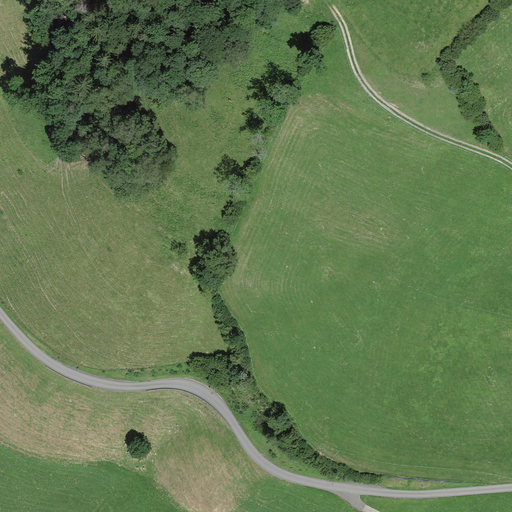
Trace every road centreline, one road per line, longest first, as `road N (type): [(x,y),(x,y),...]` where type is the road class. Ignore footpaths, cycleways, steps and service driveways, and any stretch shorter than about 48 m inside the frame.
road 1 (unclassified): [(511,486),(364,491),(293,477),(258,459),(218,403),(197,388),(78,377),(35,351),(0,312)]
road 2 (track): [(511,166),(412,122),(368,90),(326,0)]
